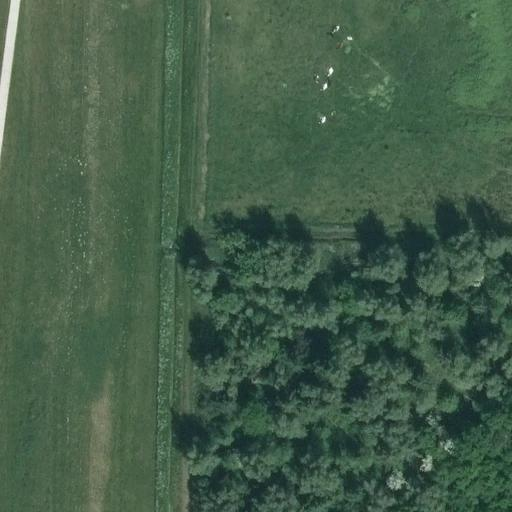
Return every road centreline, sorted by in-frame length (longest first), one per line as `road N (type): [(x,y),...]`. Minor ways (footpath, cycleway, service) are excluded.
road 1 (track): [(185,511),(188,233)]
road 2 (track): [(188,233),(199,0)]
